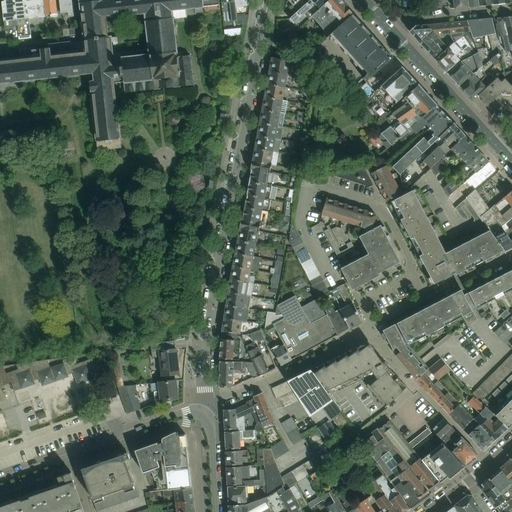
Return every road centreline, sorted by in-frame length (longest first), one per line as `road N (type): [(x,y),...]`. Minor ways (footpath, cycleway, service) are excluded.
road 1 (residential): [(203,399),(203,330),(262,0)]
road 2 (tertiary): [(0,479),(180,412),(203,413)]
road 3 (secondary): [(511,167),(385,30)]
road 4 (residential): [(203,399),(262,382),(369,331)]
road 5 (residential): [(385,30),(511,12)]
